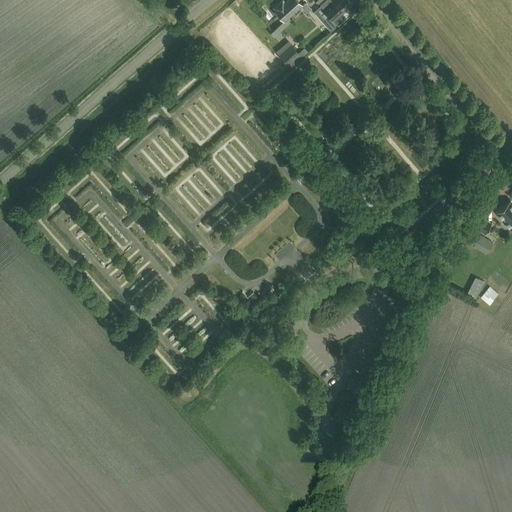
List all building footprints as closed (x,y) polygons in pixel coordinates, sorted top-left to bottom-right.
[(302,5),(297,0),(287,0),(285,2),(283,0),(281,0),(273,8),(276,11),(275,11),(284,21),(302,5)] [(328,14),(338,25),(347,18),(342,12),(353,2),(350,0),(335,0),(333,2),(331,0),(324,0),(320,4),(328,14)] [(300,54),(292,46),(281,56),(288,64),(300,54)] [(511,201),(510,199),(496,212),(510,229),(511,227),(511,201)] [(491,222),(478,214),(471,225),(485,233),(491,222)] [(493,242),(486,238),(468,228),(462,238),(487,253),(493,242)] [(483,251),(475,266),(482,270),(490,255),(483,251)] [(484,299),(491,306),(502,296),(494,289),(484,299)] [(358,388),(360,383),(350,379),(348,384),(358,388)] [(356,392),(358,388),(348,384),(346,388),(356,392)]
